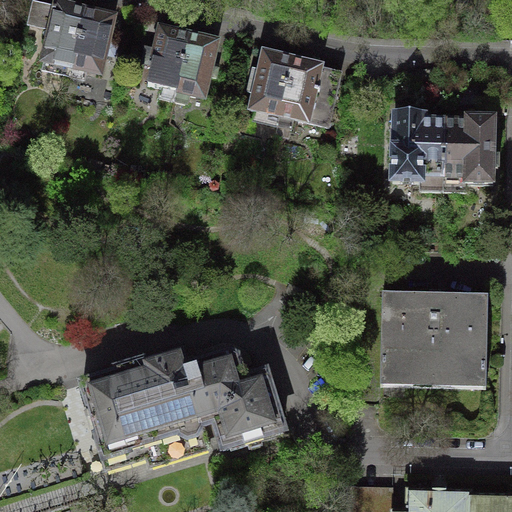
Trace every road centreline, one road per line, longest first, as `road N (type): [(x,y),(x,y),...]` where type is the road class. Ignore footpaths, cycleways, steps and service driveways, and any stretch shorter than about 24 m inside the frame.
road 1 (residential): [(129,0),(352,53),(511,62)]
road 2 (residential): [(344,452),(511,455)]
